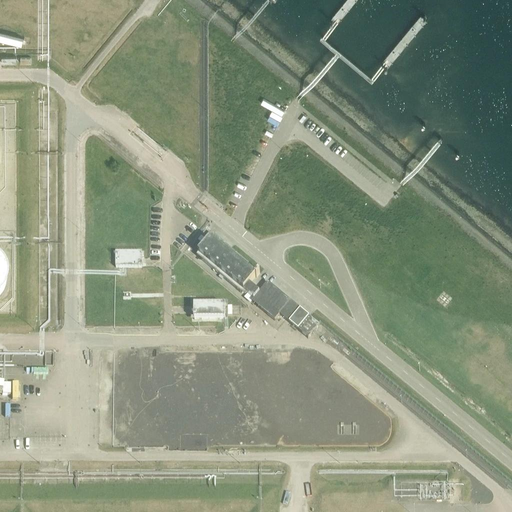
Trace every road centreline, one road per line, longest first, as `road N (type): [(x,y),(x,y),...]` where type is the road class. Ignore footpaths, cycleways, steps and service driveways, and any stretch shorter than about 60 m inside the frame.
road 1 (unclassified): [(511,461),(373,346)]
road 2 (unclassified): [(373,346),(326,245),(286,241),(267,258)]
road 3 (unclassified): [(373,346),(267,258)]
